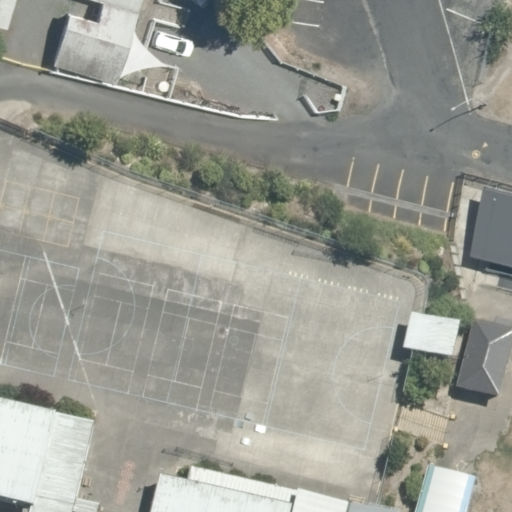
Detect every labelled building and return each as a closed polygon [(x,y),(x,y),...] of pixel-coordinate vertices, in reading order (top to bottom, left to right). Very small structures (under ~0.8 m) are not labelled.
[(9,0),(0,0),(0,22),(4,24),(9,0)] [(100,0),(95,18),(70,11),(56,59),(120,79),(143,0),(100,0)] [(511,204),(487,199),(473,261),(511,269),(511,204)] [(511,356),(511,320),(477,312),(461,380),(504,390),(511,356)] [(74,511),(96,431),(0,405),(0,511),(3,511),(74,511)] [(349,511),(166,463),(152,511),(349,511)]
